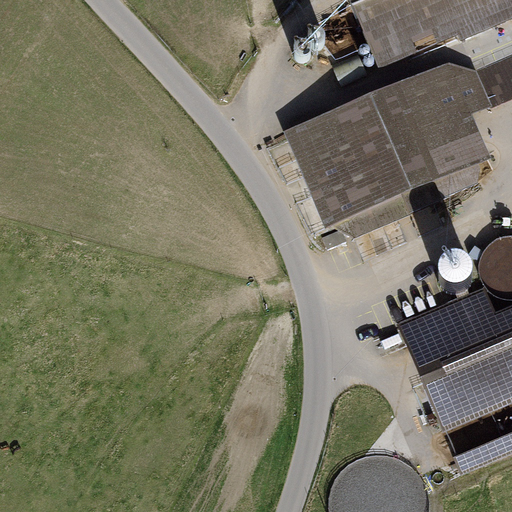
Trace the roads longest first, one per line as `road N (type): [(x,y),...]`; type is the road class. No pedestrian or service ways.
road 1 (tertiary): [(103,0),(241,155),(282,225),(313,312)]
road 2 (unclassified): [(511,189),(443,247),(313,312)]
road 3 (tertiary): [(313,312),(319,399),(289,511)]
